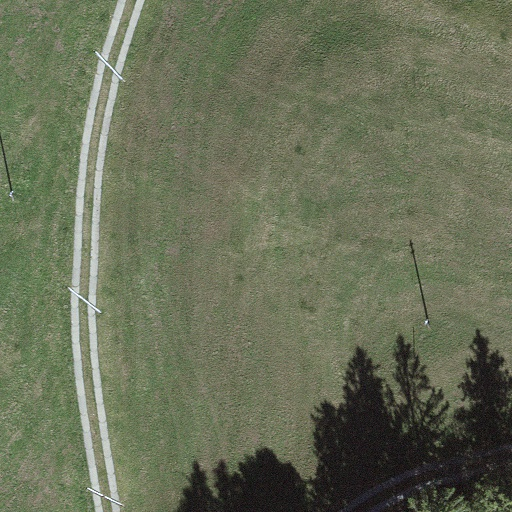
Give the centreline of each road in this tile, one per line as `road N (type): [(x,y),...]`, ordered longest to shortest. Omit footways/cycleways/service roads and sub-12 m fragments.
road 1 (track): [(108,511),(87,376),(84,262),(96,129),(133,0)]
road 2 (track): [(511,452),(396,486),(357,511)]
